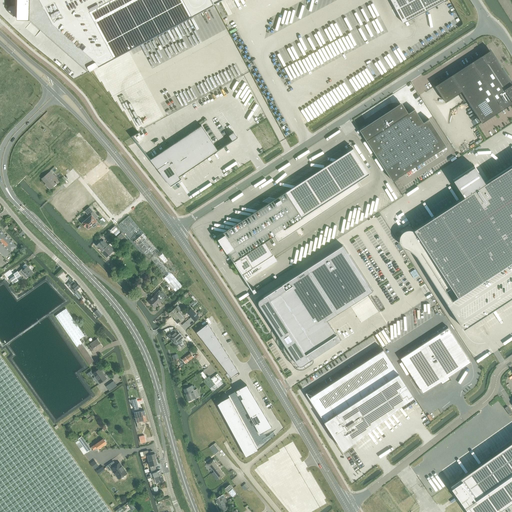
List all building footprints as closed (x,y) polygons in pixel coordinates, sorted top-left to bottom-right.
[(6,0),(6,4),(14,4),(20,9),(20,20),(26,20),(28,17),(91,72),(214,6),(210,0),(6,0)] [(390,0),(403,23),(446,0),(390,0)] [(511,85),(489,50),(435,86),(445,102),(461,91),(462,92),(459,94),(465,102),(467,100),(482,123),(511,102),(511,85)] [(361,128),(359,130),(392,181),(446,146),(428,119),(423,122),(414,109),(408,113),(405,108),(405,109),(403,107),(403,106),(402,105),(401,105),(400,105),(398,105),(397,106),(398,106),(395,108),(394,107),(393,107),(394,108),(362,129),(361,128)] [(218,150),(201,125),(151,159),(150,160),(161,173),(160,174),(171,187),(178,182),(178,181),(180,180),(181,180),(181,179),(179,177),(218,150)] [(233,132),(228,135),(232,140),(232,141),(237,138),(233,132)] [(161,144),(171,145),(172,136),(162,135),(161,144)] [(222,233),(217,236),(246,280),(247,280),(277,261),(264,242),(369,174),(353,148),(347,152),(354,153),(353,158),(349,157),(348,161),(344,160),(343,164),(339,163),(338,168),(326,166),(325,170),(321,169),(320,173),(316,172),(315,176),(311,175),(310,180),(306,179),(305,183),(301,182),(300,186),(296,185),(295,189),(291,188),(290,193),(286,192),(285,196),(280,195),(280,199),(269,197),(262,201),(268,203),(267,207),(263,206),(262,211),(258,210),(257,214),(253,213),(252,217),(248,217),(247,221),(243,220),(242,224),(238,224),(238,228),(233,227),(233,231),(228,231),(228,235),(222,233)] [(54,163),(76,191),(91,178),(69,151),(54,163)] [(413,229),(412,229),(413,231),(419,239),(420,241),(425,249),(426,250),(432,259),(432,260),(438,269),(439,270),(444,278),(445,279),(450,287),(451,288),(456,297),(457,297),(452,300),(468,325),(511,296),(511,165),(489,180),(478,163),(474,166),(473,164),(472,165),(473,166),(453,180),(464,197),(413,229)] [(50,171),(42,178),(46,183),(45,184),(49,189),(50,189),(57,183),(56,183),(58,181),(55,177),(50,171)] [(83,223),(82,224),(85,227),(86,226),(88,229),(92,226),(93,228),(97,225),(95,223),(97,221),(95,219),(98,217),(91,210),(87,214),(89,217),(83,222),(83,223)] [(129,215),(119,224),(149,260),(150,259),(150,258),(166,276),(164,278),(175,292),(179,289),(182,286),(155,254),(159,251),(148,239),(129,215)] [(102,217),(98,222),(102,226),(107,222),(102,217)] [(119,235),(117,237),(119,240),(124,245),(128,241),(121,233),(119,235)] [(0,242),(0,252),(5,258),(10,253),(9,252),(16,246),(7,237),(0,242)] [(101,241),(96,245),(101,251),(108,245),(103,240),(102,242),(101,241)] [(108,245),(101,251),(107,257),(114,250),(114,249),(117,246),(112,241),(111,243),(109,244),(108,245)] [(258,301),(258,302),(258,303),(258,304),(279,336),(284,344),(283,346),(283,347),(283,348),(283,349),(284,351),(284,352),(293,365),(294,366),(295,367),(296,368),(297,369),(298,369),(300,369),(301,369),(302,369),(304,368),(305,368),(311,363),(312,363),(313,362),(313,361),(313,360),(313,359),(312,358),(340,340),(327,320),(350,305),(372,291),(369,285),(368,285),(342,245),(263,296),(260,298),(259,299),(258,300),(258,301)] [(24,268),(20,272),(27,279),(29,277),(34,273),(28,266),(28,267),(25,264),(24,265),(22,266),(24,268)] [(15,275),(10,279),(13,284),(18,280),(17,278),(21,275),(17,271),(14,274),(15,275)] [(263,285),(281,275),(279,272),(273,275),(272,275),(264,279),(263,277),(259,279),(263,285)] [(68,284),(66,285),(74,294),(77,292),(76,291),(80,287),(76,282),(76,283),(72,279),(68,283),(68,284)] [(189,291),(198,301),(202,297),(194,287),(189,291)] [(149,301),(148,302),(154,308),(165,297),(167,296),(161,290),(160,292),(159,291),(153,297),(149,301)] [(175,308),(169,313),(175,320),(174,321),(177,324),(178,323),(184,318),(178,312),(180,311),(181,310),(178,305),(176,306),(175,308)] [(191,308),(186,312),(194,321),(199,317),(191,308)] [(65,309),(55,316),(78,348),(89,364),(94,361),(91,356),(86,348),(79,339),(84,336),(65,309)] [(98,309),(94,312),(98,318),(99,317),(100,317),(102,315),(98,309)] [(208,323),(196,332),(200,338),(211,329),(208,323)] [(171,333),(167,336),(169,338),(172,341),(180,334),(175,329),(173,330),(172,329),(171,327),(170,327),(168,328),(170,330),(172,332),(171,333)] [(449,327),(401,358),(423,392),(441,381),(443,383),(450,378),(449,376),(471,361),(449,327)] [(211,329),(200,338),(204,343),(215,334),(211,329)] [(180,334),(172,341),(175,345),(175,344),(177,346),(177,345),(178,345),(181,349),(185,345),(183,343),(184,343),(182,341),(185,339),(180,334)] [(215,334),(204,343),(208,348),(218,340),(215,334)] [(91,347),(89,348),(90,348),(93,353),(100,348),(102,347),(97,339),(89,344),(91,347)] [(218,340),(208,348),(212,353),(222,345),(218,340)] [(222,345),(212,353),(216,358),(225,351),(222,345)] [(306,392),(309,397),(332,434),(343,450),(352,442),(401,405),(413,396),(415,399),(413,396),(383,350),(383,349),(309,397),(306,392)] [(225,351),(216,358),(220,363),(229,356),(225,351)] [(191,353),(185,357),(188,361),(194,357),(191,353)] [(0,511),(110,511),(111,511),(55,433),(0,356),(0,511)] [(229,356),(220,363),(224,368),(232,362),(229,356)] [(232,362),(224,368),(231,377),(238,371),(232,362)] [(100,369),(93,374),(100,383),(107,378),(100,369)] [(211,379),(217,387),(218,388),(223,383),(222,383),(221,381),(222,380),(218,374),(217,373),(216,375),(211,379)] [(205,379),(204,380),(212,391),(217,387),(211,379),(209,376),(207,377),(205,379)] [(113,381),(106,386),(109,390),(116,385),(113,381)] [(192,385),(184,388),(186,394),(189,400),(197,397),(200,396),(198,393),(197,389),(194,391),(194,390),(192,385)] [(246,385),(236,390),(238,395),(240,394),(242,398),(241,399),(259,433),(260,433),(260,434),(263,433),(262,432),(272,427),(246,385)] [(221,401),(217,404),(246,456),(258,450),(229,397),(221,401)] [(137,417),(135,418),(136,420),(137,422),(138,427),(141,426),(140,422),(141,421),(146,420),(145,416),(137,417)] [(82,436),(74,441),(77,445),(80,442),(87,452),(91,449),(82,436)] [(104,438),(92,447),(94,449),(95,448),(96,450),(98,449),(99,449),(107,443),(104,438)] [(450,485),(450,486),(468,511),(511,511),(511,441),(464,475),(451,484),(450,484),(450,485)] [(434,448),(427,454),(429,456),(436,450),(434,448)] [(140,452),(140,453),(141,459),(142,459),(148,458),(148,460),(147,460),(147,461),(157,459),(155,453),(153,454),(152,452),(151,452),(149,453),(148,450),(144,451),(140,452)] [(157,459),(147,461),(148,463),(149,462),(150,466),(151,466),(152,471),(156,470),(157,470),(155,465),(158,464),(157,459)] [(94,460),(90,463),(94,469),(98,466),(94,460)] [(213,460),(208,464),(214,471),(219,467),(213,460)] [(113,461),(106,466),(109,470),(113,471),(119,479),(121,477),(122,477),(124,476),(124,475),(127,473),(124,469),(123,470),(118,463),(116,465),(113,461)] [(103,466),(96,471),(99,475),(105,470),(103,466)] [(219,467),(214,471),(220,479),(225,474),(219,467)] [(147,477),(147,479),(148,479),(148,480),(162,475),(160,470),(157,472),(152,473),(149,474),(150,475),(150,476),(147,477)] [(162,475),(148,480),(149,482),(150,481),(152,480),(153,483),(156,482),(156,483),(159,482),(164,480),(162,475)] [(141,483),(141,482),(140,480),(140,479),(139,478),(138,477),(137,477),(135,476),(133,476),(132,477),(131,477),(130,478),(129,479),(128,480),(128,482),(128,483),(128,484),(128,485),(129,486),(130,487),(130,488),(131,489),(133,489),(134,489),(135,489),(136,489),(137,489),(139,488),(139,487),(140,486),(141,484),(141,483)] [(291,511),(310,511),(327,503),(326,501),(326,497),(321,487),(314,491),(314,490),(311,485),(312,494),(311,495),(308,495),(308,499),(302,499),(301,500),(302,504),(299,505),(297,505),(298,507),(298,506),(300,510),(290,511),(291,511)] [(233,488),(228,492),(232,497),(237,493),(233,488)] [(223,495),(215,499),(219,505),(226,501),(223,495)] [(129,501),(126,503),(132,511),(135,508),(132,503),(131,503),(129,501)] [(226,501),(219,505),(222,511),(227,509),(225,505),(228,504),(226,501)]
